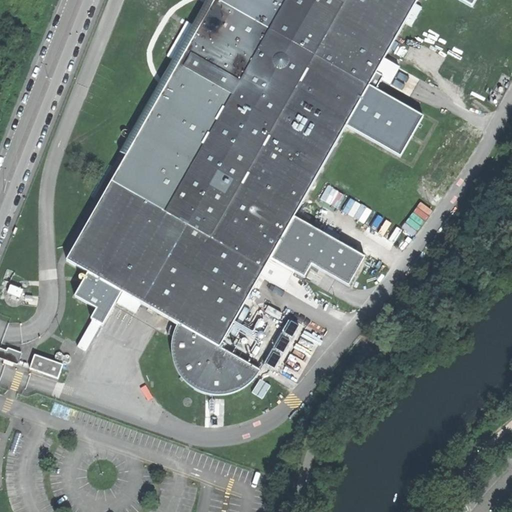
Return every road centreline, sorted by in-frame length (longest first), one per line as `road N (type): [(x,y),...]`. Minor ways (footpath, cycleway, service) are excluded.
road 1 (unclassified): [(70,0),(0,176),(0,228),(93,0)]
road 2 (track): [(511,161),(427,280),(361,351),(321,418),(298,511)]
